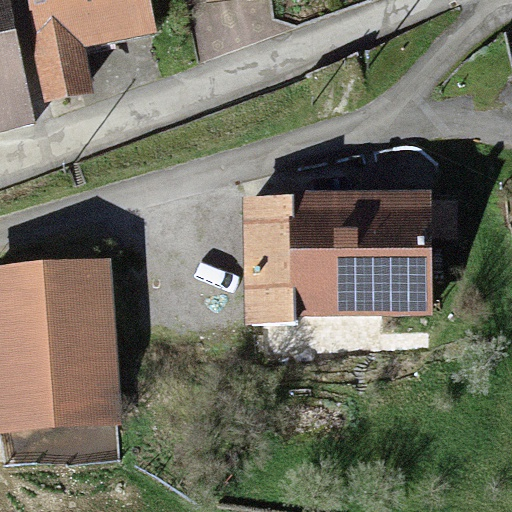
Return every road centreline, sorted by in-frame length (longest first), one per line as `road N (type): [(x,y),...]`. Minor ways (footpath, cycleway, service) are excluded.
road 1 (residential): [(0,242),(390,128),(489,8)]
road 2 (residential): [(0,171),(438,2),(489,8)]
